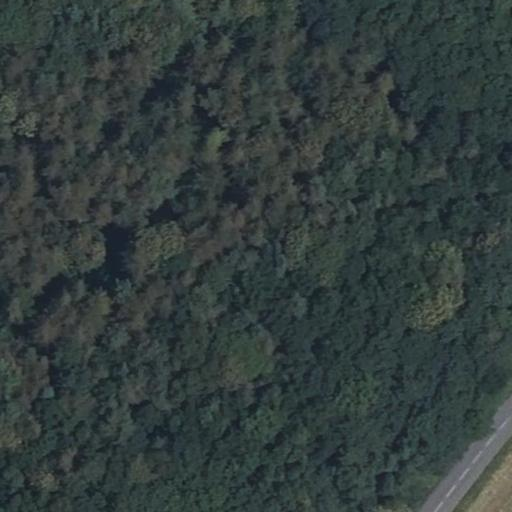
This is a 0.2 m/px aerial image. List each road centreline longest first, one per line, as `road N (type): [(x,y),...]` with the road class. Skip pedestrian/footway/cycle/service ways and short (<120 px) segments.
road 1 (track): [(0,69),(190,45),(331,0)]
road 2 (tertiary): [(431,511),(511,408)]
